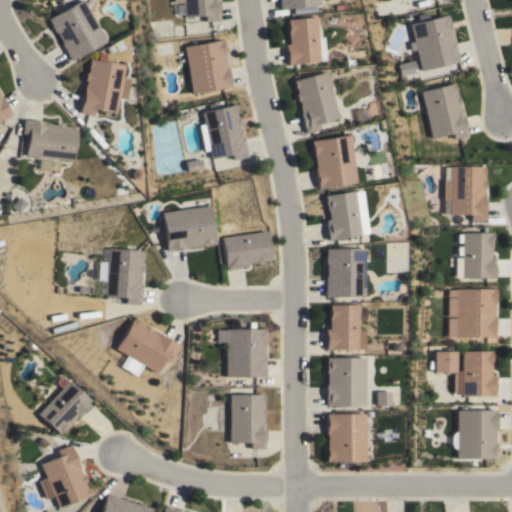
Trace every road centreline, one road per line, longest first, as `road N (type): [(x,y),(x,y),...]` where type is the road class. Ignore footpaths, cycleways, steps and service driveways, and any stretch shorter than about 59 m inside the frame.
road 1 (residential): [(246,0),(253,74),(294,197),(292,511)]
road 2 (residential): [(511,486),(198,483),(118,451)]
road 3 (residential): [(473,0),(500,118)]
